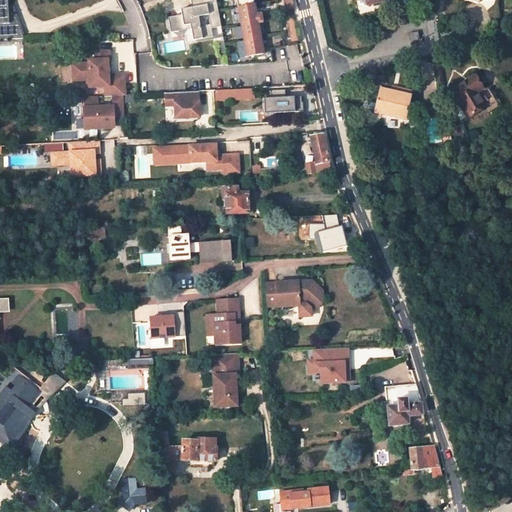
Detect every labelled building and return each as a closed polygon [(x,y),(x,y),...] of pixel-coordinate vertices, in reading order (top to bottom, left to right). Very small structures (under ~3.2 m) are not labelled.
[(0,0),(0,39),(24,39),(16,17),(9,17),(8,6),(7,0),(0,0)] [(211,28),(221,26),(216,0),(190,0),(192,7),(181,10),(182,15),(184,26),(190,25),(191,29),(193,40),(196,40),(213,37),(211,28)] [(236,0),(247,56),(263,54),(257,23),(262,22),(261,12),(255,13),(253,0),(236,0)] [(293,8),(291,0),(284,0),(286,10),(293,8)] [(184,26),(182,15),(168,17),(171,33),(191,29),(190,25),(184,26)] [(411,44),(419,42),(417,32),(409,34),(411,44)] [(72,64),(73,81),(87,80),(87,87),(104,86),(105,96),(122,96),(125,95),(124,74),(108,75),(107,60),(110,60),(110,51),(96,52),(96,60),(88,60),(88,63),(72,64)] [(451,89),(467,117),(485,107),(476,92),(482,88),(474,75),(451,89)] [(227,100),(253,98),(253,88),(227,90),(227,100)] [(405,120),(411,91),(397,88),(396,93),(390,91),(380,89),(375,112),(405,120)] [(217,100),(227,100),(227,90),(216,90),(217,100)] [(199,117),(197,91),(165,93),(166,106),(174,105),(175,118),(199,117)] [(302,94),(264,96),(265,111),(303,109),(302,94)] [(123,117),(122,96),(105,96),(82,98),(84,130),(109,129),(113,123),(113,117),(123,117)] [(451,136),(449,128),(443,129),(444,137),(451,136)] [(311,137),(316,162),(305,163),(307,174),(331,173),(322,135),(311,137)] [(69,142),(70,151),(57,152),(57,164),(70,163),(71,176),(100,174),(99,158),(94,159),(94,154),(99,153),(98,140),(69,142)] [(188,144),(189,152),(189,161),(206,160),(207,166),(222,165),(223,171),(238,170),(237,152),(216,154),(215,143),(188,144)] [(247,213),(246,193),(236,194),(236,187),(225,187),(226,214),(247,213)] [(168,236),(170,261),(190,260),(189,253),(199,252),(200,263),(232,261),(231,241),(189,243),(188,235),(181,235),(181,227),(168,228),(168,236)] [(83,239),(103,238),(103,230),(89,230),(89,228),(82,229),(83,239)] [(320,252),(332,249),(331,246),(344,243),(340,228),(320,233),(322,239),(317,239),(320,252)] [(306,281),(275,283),(277,307),(298,306),(298,304),(304,304),(309,308),(316,308),(322,301),(321,290),(313,283),(311,285),(306,281)] [(237,300),(215,301),(216,315),(207,316),(208,325),(213,324),(213,336),(214,345),(239,344),(238,326),(233,326),(232,315),(237,315),(237,300)] [(183,312),(149,314),(150,338),(185,336),(183,312)] [(206,336),(213,336),(213,324),(208,325),(207,316),(205,316),(206,336)] [(77,343),(78,361),(88,361),(87,342),(77,343)] [(318,373),(319,384),(345,382),(344,357),(349,357),(349,347),(313,349),(313,358),(306,359),(306,374),(318,373)] [(237,354),(211,355),(214,408),(236,406),(235,375),(238,375),(237,354)] [(152,358),(127,359),(128,368),(152,367),(152,358)] [(0,435),(10,443),(29,419),(23,414),(39,393),(18,377),(8,389),(0,382),(0,435)] [(425,414),(416,384),(386,387),(390,425),(409,423),(408,416),(425,414)] [(166,431),(158,432),(162,474),(167,473),(167,471),(175,470),(174,460),(215,461),(215,448),(214,448),(214,439),(196,439),(195,441),(182,440),(181,447),(168,447),(166,431)] [(412,468),(432,466),(434,477),(442,476),(438,463),(434,447),(409,449),(412,468)] [(289,509),(328,505),(327,488),(308,490),(308,493),(302,494),(302,490),(280,493),(281,505),(289,504),(289,509)]
